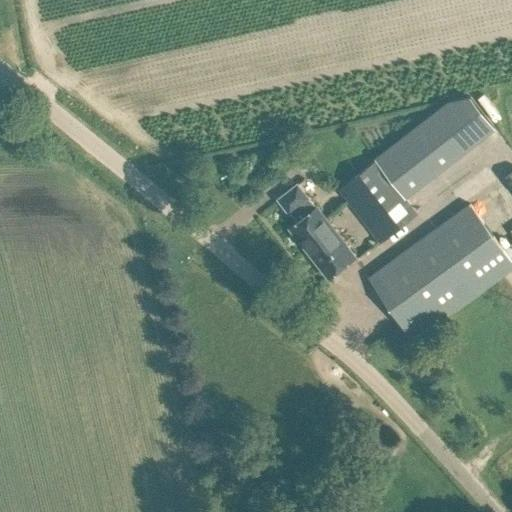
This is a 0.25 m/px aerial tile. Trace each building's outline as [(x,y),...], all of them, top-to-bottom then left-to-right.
[(403,190),(478,132),(453,100),(344,186),(384,237),(418,210),(403,190)] [(298,221),(307,213),(300,204),(309,197),(298,183),(278,198),(289,212),(291,211),(298,221)] [(370,276),(402,322),(503,248),(471,203),(370,276)] [(314,251),(332,274),(355,255),(317,206),(307,213),(298,221),(290,227),(311,253),(314,251)] [(451,312),(511,267),(511,259),(503,248),(402,322),(412,335),(448,309),(451,312)]
